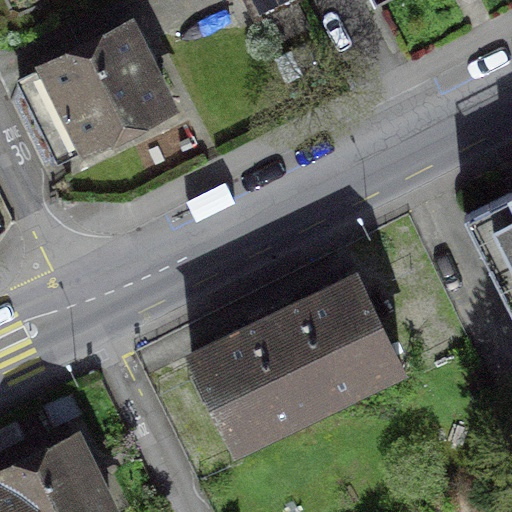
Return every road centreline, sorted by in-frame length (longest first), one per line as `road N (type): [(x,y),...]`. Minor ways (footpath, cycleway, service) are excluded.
road 1 (residential): [(511,90),(98,299)]
road 2 (residential): [(98,299),(197,511)]
road 3 (residential): [(98,299),(0,110)]
